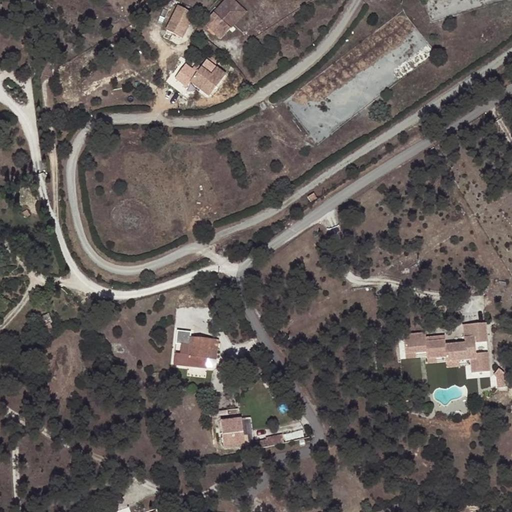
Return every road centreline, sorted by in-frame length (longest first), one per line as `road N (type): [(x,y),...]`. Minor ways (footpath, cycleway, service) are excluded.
road 1 (unclassified): [(511,87),(330,203),(242,273)]
road 2 (unclassified): [(242,273),(221,268),(125,296),(95,288),(75,270),(38,173)]
road 3 (residential): [(242,273),(244,303),(319,434),(311,451),(280,459)]
